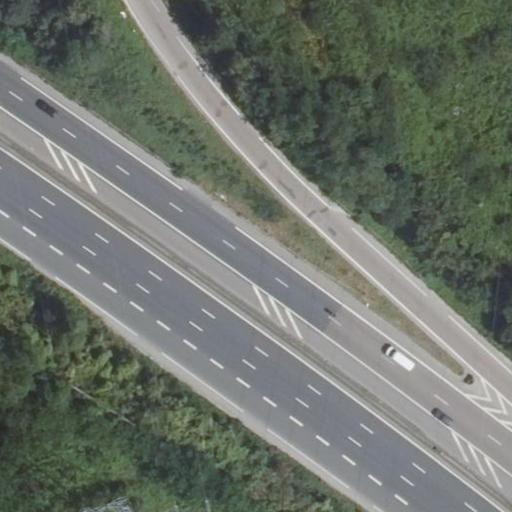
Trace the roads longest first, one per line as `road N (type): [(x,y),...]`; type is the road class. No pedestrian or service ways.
road 1 (motorway): [(511,453),(0,88)]
road 2 (motorway): [(0,181),(449,511)]
road 3 (motorway): [(511,389),(311,206),(214,104),(140,0)]
